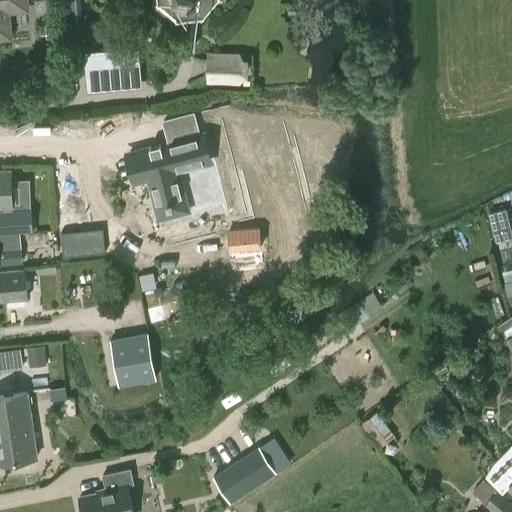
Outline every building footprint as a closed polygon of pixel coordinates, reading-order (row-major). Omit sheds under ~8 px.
[(9,13),(29,11),(27,0),(0,0),(0,38),(12,37),(9,13)] [(237,83),(237,56),(206,56),(206,83),(237,83)] [(178,141),(135,152),(142,181),(150,180),(156,203),(190,194),(184,168),(206,161),(197,130),(177,136),(178,141)] [(0,208),(12,208),(12,186),(11,171),(0,170),(0,208)] [(0,234),(33,232),(32,209),(0,210),(0,234)] [(511,231),(506,209),(489,213),(497,242),(511,237),(511,231)] [(258,226),(229,230),(231,250),(260,247),(258,226)] [(105,252),(103,228),(61,232),(63,256),(105,252)] [(0,266),(21,264),(46,263),(44,249),(20,252),(19,246),(0,247),(0,266)] [(28,299),(25,270),(0,272),(0,301),(8,301),(28,299)] [(377,291),(361,299),(367,312),(383,304),(377,291)] [(511,335),(511,334),(511,315),(503,321),(511,335)] [(147,330),(110,337),(119,384),(156,378),(147,330)] [(63,378),(59,344),(32,348),(35,381),(63,378)] [(26,395),(0,399),(0,463),(37,457),(26,395)] [(259,446),(214,475),(231,501),(276,472),(259,446)] [(511,446),(493,465),(486,477),(502,493),(506,490),(511,496),(511,446)] [(80,497),(83,511),(134,511),(128,485),(134,483),(131,469),(104,475),(107,491),(80,497)] [(473,492),(486,504),(494,511),(510,511),(511,510),(511,504),(498,491),(485,479),(473,492)]
